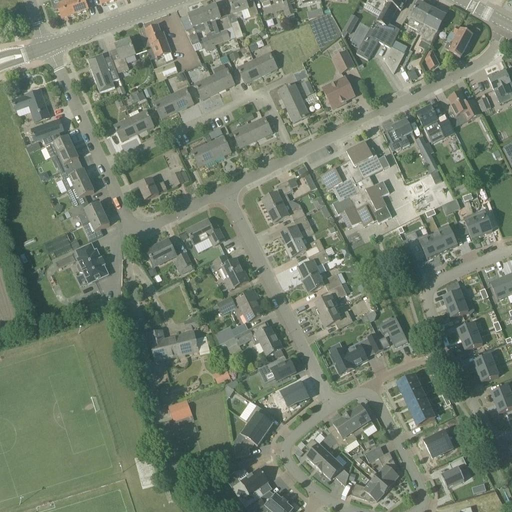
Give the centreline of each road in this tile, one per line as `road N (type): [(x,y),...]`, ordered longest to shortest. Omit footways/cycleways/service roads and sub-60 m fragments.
road 1 (residential): [(293,155),(478,65),(504,22)]
road 2 (residential): [(102,164),(254,97),(268,103),(293,155)]
road 3 (residential): [(334,402),(225,190)]
road 4 (residential): [(511,250),(429,289),(446,352)]
road 5 (unknown): [(284,456),(175,485),(200,511)]
road 6 (residential): [(363,392),(373,396),(422,497),(415,511)]
road 7 (secondary): [(176,0),(51,47)]
road 8 (residential): [(102,164),(51,47)]
road 9 (residential): [(317,495),(284,456),(291,439),(334,402)]
